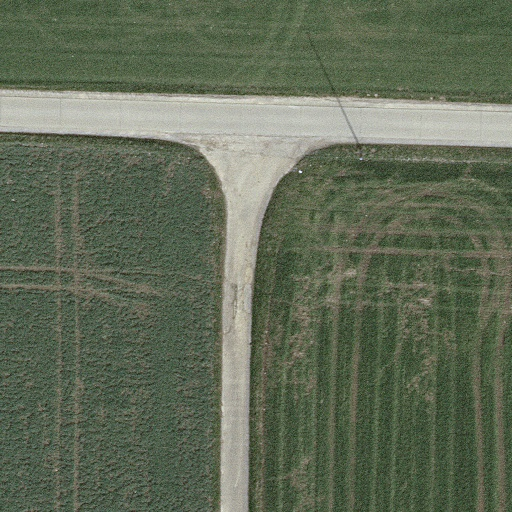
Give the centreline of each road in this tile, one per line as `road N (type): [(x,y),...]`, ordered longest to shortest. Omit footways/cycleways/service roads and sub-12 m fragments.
road 1 (tertiary): [(511,135),(0,119)]
road 2 (track): [(236,511),(242,128)]
